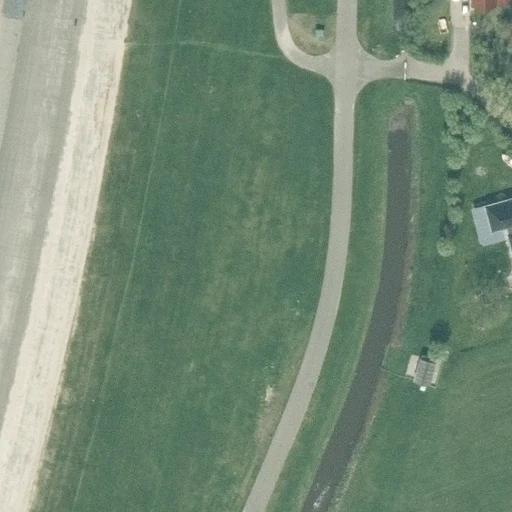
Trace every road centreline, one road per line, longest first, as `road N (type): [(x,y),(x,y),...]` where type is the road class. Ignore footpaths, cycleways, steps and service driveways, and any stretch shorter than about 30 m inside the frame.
road 1 (unclassified): [(250,511),(324,332),(337,266),(346,67)]
road 2 (unclassified): [(511,122),(468,79),(346,67)]
